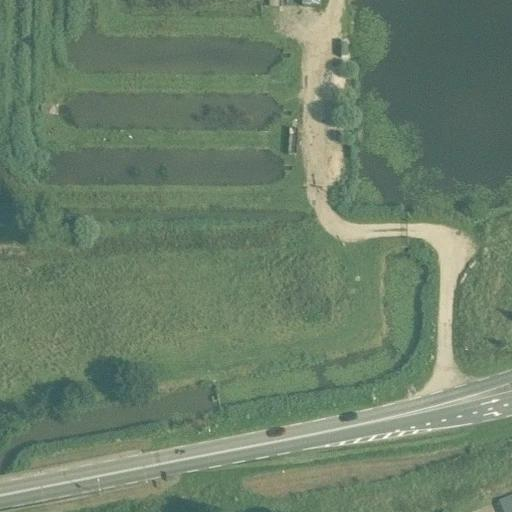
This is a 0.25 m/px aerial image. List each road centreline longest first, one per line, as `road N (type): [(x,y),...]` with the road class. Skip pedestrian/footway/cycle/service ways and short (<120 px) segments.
road 1 (track): [(445,399),(445,243),(432,231),(350,233),(332,223),(319,199),(319,81),(336,0)]
road 2 (secondary): [(388,419),(0,496)]
road 3 (secondary): [(511,376),(388,419)]
road 4 (secondary): [(388,419),(511,397)]
